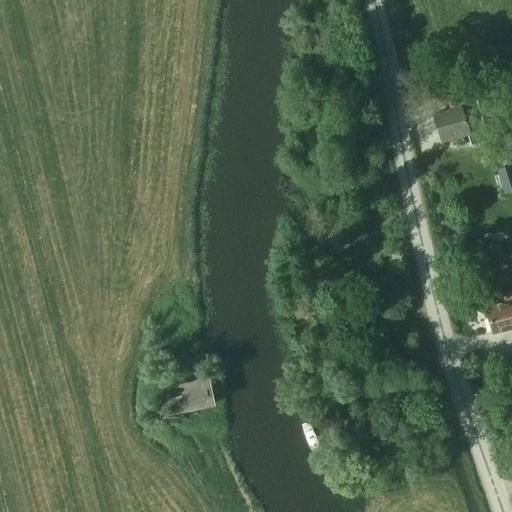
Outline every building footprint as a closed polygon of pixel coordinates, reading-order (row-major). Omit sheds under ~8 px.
[(485,100),(473,104),(477,119),(490,115),(485,100)] [(441,143),(469,134),(479,131),(472,110),(462,113),(460,107),(433,115),(441,143)] [(504,194),(511,191),(511,168),(511,166),(496,171),(504,194)] [(505,303),(485,308),(492,334),(511,329),(511,294),(504,297),(505,303)] [(216,406),(209,376),(162,385),(168,415),(216,406)]
